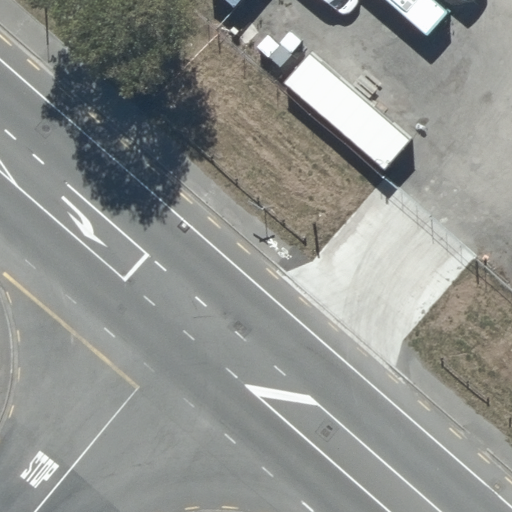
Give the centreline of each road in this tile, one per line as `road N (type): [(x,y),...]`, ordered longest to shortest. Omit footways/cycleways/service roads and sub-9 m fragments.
road 1 (secondary): [(402,511),(186,322)]
road 2 (secondary): [(186,322),(0,158)]
road 3 (unclassified): [(29,511),(186,322)]
